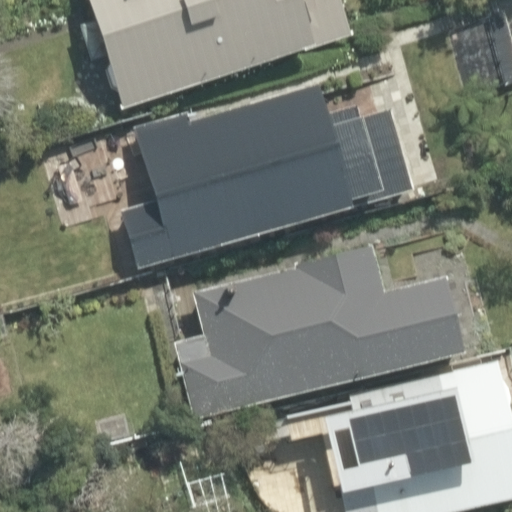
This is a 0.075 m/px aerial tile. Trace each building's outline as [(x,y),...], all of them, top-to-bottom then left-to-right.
[(87,0),(118,117),(363,45),(350,0),(87,0)] [(473,0),(422,16),(446,96),(498,80),(473,0)] [(334,86),(146,132),(164,203),(130,216),(145,275),(419,203),(400,118),(344,116),(334,86)] [(396,292),(385,251),(207,295),(213,329),(174,336),(193,425),(487,362),(465,280),(396,292)] [(468,511),(511,502),(511,380),(349,415),(368,472),(338,477),(347,511),(468,511)]
